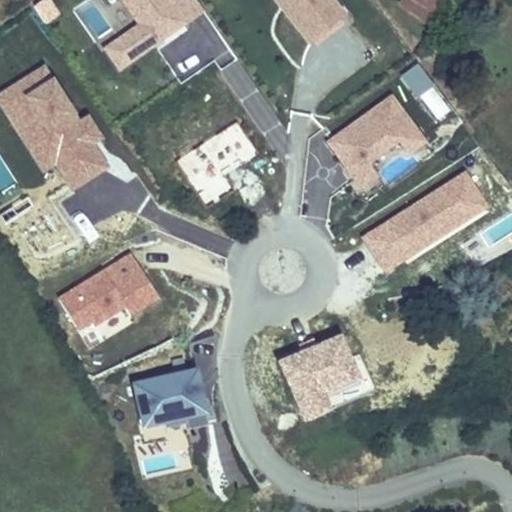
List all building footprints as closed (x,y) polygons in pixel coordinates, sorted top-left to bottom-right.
[(54,0),(40,0),(32,5),(42,22),(60,10),(54,0)] [(91,0),(91,1),(113,29),(93,42),(117,71),(204,12),(195,0),(91,0)] [(345,12),(335,0),(271,0),(307,42),(345,12)] [(420,62),(400,68),(408,96),(428,90),(420,62)] [(77,116),(42,63),(0,88),(0,110),(40,172),(52,164),(69,188),(106,165),(92,143),(102,137),(84,110),(77,116)] [(425,141),(388,91),(323,139),(357,189),(376,175),(368,161),(395,142),(407,154),(425,141)] [(463,169),(358,235),(380,274),(489,205),(463,169)] [(157,295),(128,250),(71,281),(73,285),(55,295),(77,327),(87,321),(91,326),(122,306),(127,315),(157,295)] [(358,374),(337,330),(271,356),(299,418),(328,406),(322,391),(358,374)] [(207,424),(192,362),(127,378),(139,423),(162,421),(165,432),(207,424)]
